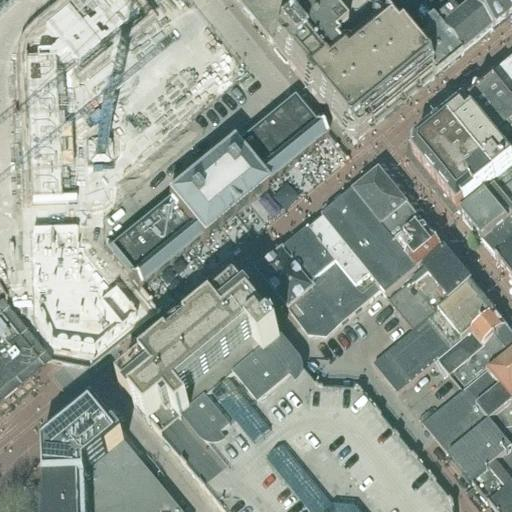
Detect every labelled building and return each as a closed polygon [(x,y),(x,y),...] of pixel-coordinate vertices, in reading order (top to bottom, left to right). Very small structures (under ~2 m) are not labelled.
[(28,53),(25,65),(28,131),(30,207),(31,222),(32,233),(34,316),(50,349),(78,353),(97,355),(139,320),(85,248),(79,249),(78,220),(77,193),(71,193),(68,123),(66,76),(70,73),(69,72),(73,70),(75,68),(75,69),(76,69),(101,50),(106,57),(145,24),(140,18),(132,11),(145,0),(83,0),(86,3),(72,14),(69,10),(56,21),(53,23),(43,31),(44,32),(36,39),(31,45),(28,53)] [(233,0),(271,46),(276,52),(288,66),(335,123),(353,144),(352,144),(354,147),(357,145),(356,144),(369,134),(369,135),(372,133),(371,132),(386,120),(386,121),(389,125),(405,112),(402,108),(402,107),(415,96),(416,96),(419,94),(418,94),(429,84),(431,83),(431,84),(433,82),(415,60),(397,38),(393,41),(370,13),(366,8),(375,0),(393,0),(396,3),(399,0),(233,0)] [(407,0),(399,7),(396,3),(393,0),(375,0),(366,8),(370,13),(393,41),(397,38),(415,60),(433,82),(435,81),(460,60),(415,5),(411,0),(407,0)] [(463,0),(411,0),(415,5),(460,60),(492,34),(463,0)] [(463,0),(492,34),(511,17),(511,2),(510,0),(463,0)] [(511,103),(511,75),(509,72),(495,83),(511,103)] [(415,149),(413,162),(436,189),(459,217),(488,194),(493,190),(496,187),(497,187),(509,176),(511,173),(511,103),(495,83),(465,108),(459,113),(437,131),(415,149)] [(108,250),(106,252),(108,256),(109,255),(138,290),(137,291),(139,294),(142,292),(141,291),(170,268),(198,245),(235,215),(326,141),(326,142),(329,140),(327,137),(326,138),(311,119),(296,102),(297,101),(295,98),(292,101),(293,102),(109,251),(108,250)] [(396,250),(406,242),(422,229),(419,226),(380,177),(354,199),(383,233),(396,250)] [(511,224),(511,179),(499,189),(497,187),(496,187),(493,190),(488,194),(490,196),(462,219),(461,220),(484,248),(511,224)] [(387,302),(415,280),(418,277),(396,250),(383,233),(354,199),(324,224),(381,295),(387,302)] [(368,307),(374,302),(373,301),(381,295),(324,224),(310,235),(330,259),(368,307)] [(511,224),(484,248),(495,261),(511,247),(511,224)] [(418,277),(443,255),(436,247),(422,229),(406,242),(396,250),(418,277)] [(310,235),(284,257),(342,328),(368,307),(330,259),(310,235)] [(511,281),(511,247),(495,261),(511,281)] [(284,257),(259,277),(294,320),(310,340),(326,341),(342,328),(284,257)] [(415,336),(471,289),(446,259),(415,285),(389,306),(414,336),(374,369),(399,398),(415,386),(439,366),(439,365),(415,336)] [(495,318),(478,298),(471,289),(415,336),(439,365),(495,318)] [(299,368),(281,347),(282,346),(268,330),(238,294),(237,295),(211,316),(154,364),(146,370),(145,371),(132,381),(120,391),(150,427),(150,426),(182,465),(181,466),(186,471),(187,471),(200,487),(200,488),(204,493),(205,493),(219,509),(218,510),(219,511),(360,511),(418,466),(419,465),(415,460),(414,460),(400,444),(401,443),(396,437),(396,438),(382,422),(383,421),(378,415),(377,416),(364,399),(361,395),(356,395),(324,394),(324,393),(321,393),(318,390),(304,374),(305,373),(300,368),(299,368)] [(0,394),(38,364),(0,318),(0,394)] [(507,333),(502,327),(495,318),(439,365),(439,366),(450,379),(453,377),(485,351),(507,333)] [(491,374),(511,357),(511,339),(508,335),(507,333),(485,351),(453,377),(465,391),(489,372),(491,374)] [(500,419),(511,409),(511,357),(491,374),(465,396),(424,429),(449,460),(488,429),(494,424),(500,419)] [(499,444),(503,440),(511,433),(511,409),(500,419),(494,424),(488,429),(499,444)] [(178,511),(95,411),(47,451),(40,465),(41,477),(41,511),(178,511)] [(511,457),(499,444),(488,429),(449,460),(473,489),(473,488),(498,468),(511,457)] [(511,433),(503,440),(499,444),(511,457),(511,456),(511,433)] [(511,511),(511,458),(511,457),(498,468),(473,488),(475,491),(492,511),(511,511)]
